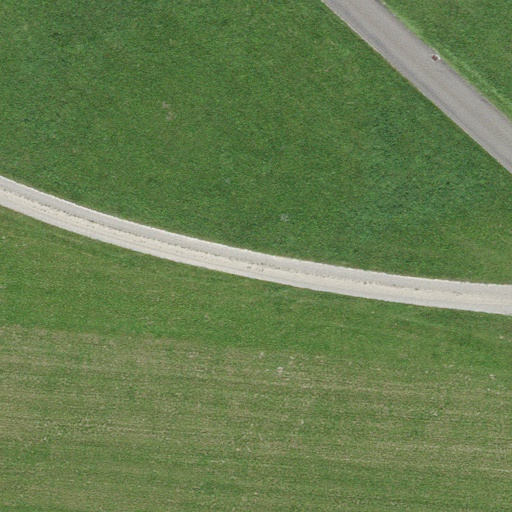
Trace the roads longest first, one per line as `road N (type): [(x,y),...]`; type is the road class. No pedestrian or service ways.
road 1 (track): [(0,207),(98,243),(433,316),(511,308)]
road 2 (unclassified): [(511,142),(352,0)]
